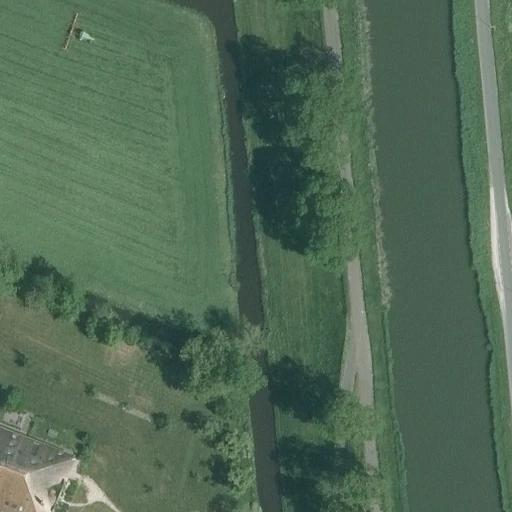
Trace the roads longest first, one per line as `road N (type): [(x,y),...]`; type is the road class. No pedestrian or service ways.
road 1 (unclassified): [(380,511),(333,0)]
road 2 (unclassified): [(511,318),(483,0)]
